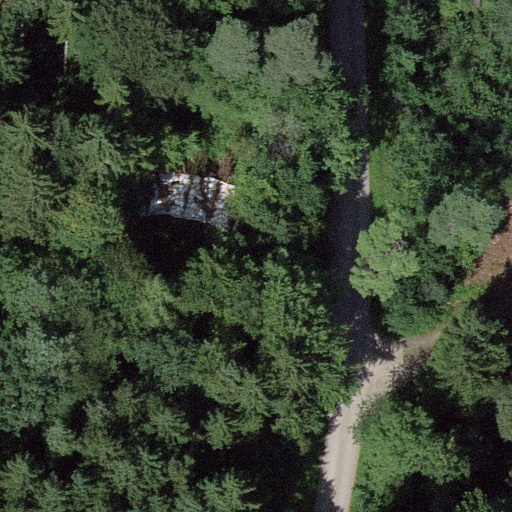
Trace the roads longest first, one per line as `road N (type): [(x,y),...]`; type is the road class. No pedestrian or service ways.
road 1 (unclassified): [(355,380),(369,214),(354,0)]
road 2 (track): [(335,511),(355,380)]
